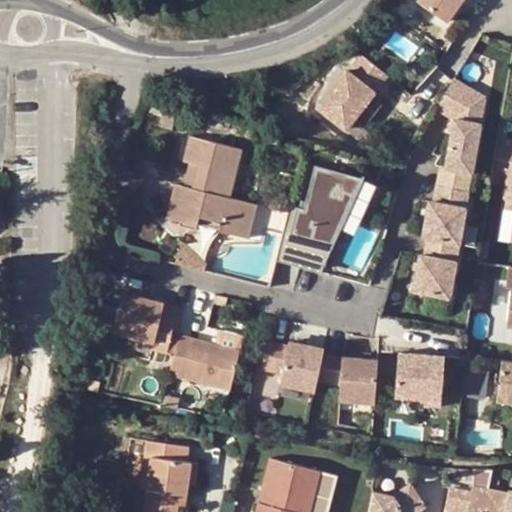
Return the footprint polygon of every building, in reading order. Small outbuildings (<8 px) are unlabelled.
[(446,21),(460,0),(417,0),(446,21)] [(352,69),(376,88),(387,74),(363,56),(352,69)] [(350,73),(346,69),(317,106),(345,128),(374,91),(350,73)] [(376,88),(352,69),(350,73),(374,91),(376,88)] [(455,74),(437,105),(447,112),(468,82),(455,74)] [(468,82),(447,112),(450,114),(477,117),(480,90),(468,82)] [(172,128),(178,107),(165,103),(159,125),(172,128)] [(477,117),(450,114),(444,164),(471,167),(477,117)] [(278,143),(280,134),(260,129),(258,138),(278,143)] [(177,184),(170,217),(182,220),(198,224),(198,223),(199,216),(223,222),(221,228),(221,231),(250,239),(258,203),(230,197),(237,164),(231,163),(235,146),(191,136),(185,162),(188,163),(198,165),(193,188),(183,185),(177,184)] [(511,145),(497,144),(494,159),(511,161),(511,145)] [(231,163),(237,164),(241,148),(235,146),(231,163)] [(511,161),(494,159),(490,181),(505,182),(503,208),(511,208),(511,161)] [(198,165),(188,163),(183,185),(193,188),(198,165)] [(444,164),(441,182),(469,185),(471,167),(444,164)] [(297,206),(290,235),(332,246),(363,178),(314,165),(303,208),(297,206)] [(418,288),(456,292),(469,185),(436,181),(434,199),(429,198),(425,234),(429,235),(427,252),(423,252),(418,288)] [(258,203),(250,239),(260,241),(268,206),(258,203)] [(290,235),(297,206),(290,205),(276,261),(320,271),(332,246),(290,235)] [(199,216),(198,223),(221,228),(223,222),(199,216)] [(183,243),(178,264),(206,271),(208,264),(183,243)] [(369,268),(368,249),(345,250),(345,268),(369,268)] [(479,264),(476,282),(491,285),(492,266),(479,264)] [(172,332),(178,306),(123,293),(117,319),(101,315),(97,330),(139,339),(156,344),(154,350),(174,355),(176,349),(179,334),(172,332)] [(174,355),(170,374),(231,389),(241,349),(214,343),(195,338),(179,334),(176,349),(174,355)] [(214,343),(241,349),(242,342),(216,335),(214,343)] [(139,339),(138,346),(154,350),(156,344),(139,339)] [(373,409),(376,366),(341,363),(321,359),(322,355),(288,347),(287,352),(267,347),(261,374),(281,378),(278,389),(313,397),(315,386),(339,391),(337,406),(373,409)] [(443,352),(397,348),(394,394),(424,396),(423,403),(440,404),(443,352)] [(511,362),(499,361),(495,401),(511,403),(511,362)] [(488,394),(486,366),(466,367),(468,395),(488,394)] [(165,395),(163,405),(177,408),(180,398),(165,395)] [(188,484),(191,462),(187,461),(189,446),(147,441),(145,456),(153,456),(148,489),(145,511),(176,511),(177,506),(179,494),(187,495),(188,484)] [(145,456),(141,488),(148,489),(153,456),(145,456)] [(197,485),(200,463),(191,462),(188,484),(197,485)] [(332,511),(341,477),(291,464),(278,511),(332,511)] [(341,477),(332,511),(348,511),(357,481),(341,477)] [(418,511),(425,508),(411,487),(394,498),(374,494),(370,511),(418,511)] [(177,506),(185,506),(187,495),(179,494),(177,506)] [(506,511),(508,504),(472,497),(471,503),(448,498),(445,511),(506,511)]
